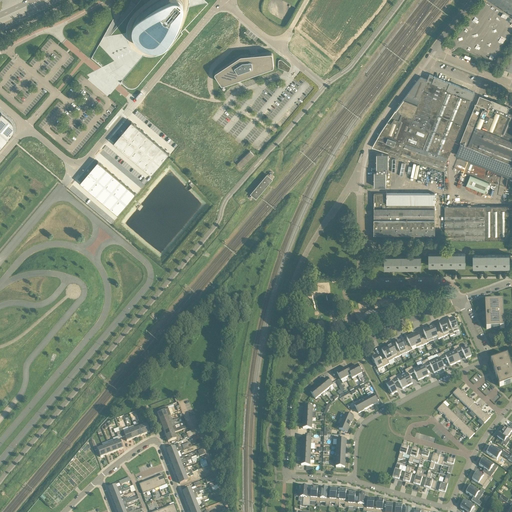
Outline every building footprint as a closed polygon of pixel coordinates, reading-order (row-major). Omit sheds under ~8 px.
[(142,13),(137,18),(138,20),(137,22),(135,25),(134,30),(134,31),(135,36),(138,41),(141,44),(145,46),(150,47),(156,47),(158,47),(160,47),(163,44),(165,43),(167,44),(168,43),(169,41),(171,39),(172,36),(174,32),(177,28),(179,22),(181,17),(182,12),(183,9),(183,4),(181,0),(180,0),(161,0),(157,2),(152,5),(148,8),(142,13)] [(511,0),(488,0),(511,15),(511,0)] [(122,21),(131,12),(129,10),(128,11),(127,11),(120,19),(122,21)] [(511,51),(501,68),(511,72),(511,51)] [(271,52),(270,52),(242,55),(241,55),(240,55),(216,71),(215,72),(215,73),(215,74),(221,83),(221,84),(222,84),(223,84),(273,67),(273,66),(274,66),(274,65),(273,54),(273,53),(272,53),(272,52),(271,52)] [(445,172),(446,168),(444,167),(471,99),(472,99),(474,92),(464,88),(460,86),(460,87),(429,75),(427,80),(421,77),(417,81),(403,100),(395,111),(385,126),(381,131),(378,136),(372,147),(379,150),(399,157),(443,171),(445,172)] [(509,107),(491,100),(479,95),(460,143),(472,148),(468,160),(511,178),(511,113),(507,112),(509,107)] [(0,148),(1,147),(8,139),(12,134),(12,133),(13,132),(13,131),(13,130),(13,129),(13,128),(13,127),(13,126),(13,125),(12,124),(12,123),(11,122),(10,121),(9,120),(1,113),(0,113),(0,148)] [(131,122),(114,143),(151,175),(169,153),(131,122)] [(250,151),(237,164),(241,168),(254,155),(250,151)] [(374,168),(374,187),(386,187),(386,172),(388,172),(388,154),(376,154),(376,168),(374,168)] [(80,182),(118,214),(136,193),(98,161),(80,182)] [(251,193),(254,196),(256,198),(272,179),(267,175),(251,193)] [(466,186),(484,194),(489,183),(470,176),(466,186)] [(374,193),(374,234),(435,234),(435,219),(434,204),(383,204),(435,204),(435,194),(374,193)] [(453,207),(453,217),(474,217),(489,217),(489,206),(453,207)] [(489,206),(489,217),(474,217),(474,241),(509,240),(509,206),(489,206)] [(474,241),(474,217),(453,217),(453,207),(444,207),(444,241),(474,241)] [(438,254),(428,254),(428,265),(433,265),(433,264),(436,264),(436,265),(438,265),(438,254)] [(447,265),(447,254),(438,254),(438,265),(439,265),(439,264),(443,264),(443,265),(447,265)] [(456,265),(456,254),(447,254),(447,265),(451,265),(451,264),(454,264),(454,265),(456,265)] [(465,254),(456,254),(456,265),(458,265),(458,264),(461,264),(461,265),(465,265),(465,254)] [(491,267),(491,255),(482,256),(482,267),(484,267),(484,266),(487,265),(487,267),(491,267)] [(500,266),(500,255),(491,255),(491,267),(495,267),(495,265),(499,265),(499,267),(499,266),(500,266)] [(500,255),(500,266),(501,266),(502,267),(502,265),(505,265),(506,267),(510,267),(510,255),(500,255)] [(393,268),(393,256),(384,257),(384,268),(388,268),(388,267),(392,267),(392,268),(393,268)] [(402,256),(393,256),(393,268),(395,268),(395,267),(399,266),(399,268),(403,268),(402,256)] [(412,268),(411,256),(402,256),(403,268),(407,268),(407,266),(410,266),(410,268),(412,268)] [(411,256),(412,268),(413,268),(413,266),(417,266),(417,268),(421,268),(421,256),(411,256)] [(482,267),(482,256),(473,256),(473,267),(477,267),(477,266),(481,266),(481,267),(482,267)] [(503,301),(485,302),(486,313),(483,313),(484,313),(484,316),(483,316),(486,316),(486,329),(504,328),(504,318),(507,318),(506,313),(504,314),(503,301)] [(459,331),(456,324),(457,324),(455,319),(454,320),(454,319),(448,321),(451,328),(448,329),(451,337),(454,335),(454,333),(459,331)] [(442,331),(439,332),(442,338),(445,337),(449,335),(450,337),(451,337),(448,329),(445,323),(439,325),(442,331)] [(349,329),(354,338),(362,334),(360,331),(362,330),(359,324),(349,329)] [(434,327),(428,329),(433,341),(433,339),(437,337),(438,340),(442,338),(439,332),(436,334),(434,327)] [(433,341),(428,329),(423,331),(426,338),(423,339),(425,345),(428,344),(428,343),(433,341)] [(417,334),(412,336),(417,348),(422,346),(425,345),(423,339),(420,340),(417,334)] [(417,348),(412,336),(407,339),(410,345),(407,346),(409,352),(412,351),(411,348),(416,346),(417,348)] [(396,344),(398,350),(401,356),(401,355),(406,353),(406,354),(409,352),(407,346),(404,348),(401,341),(396,344)] [(472,356),(470,351),(469,352),(466,345),(461,347),(460,345),(457,346),(459,352),(462,351),(466,359),(471,357),(471,356),(472,356)] [(392,346),(387,348),(393,360),(398,357),(401,356),(398,350),(395,352),(392,346)] [(460,362),(456,353),(459,352),(457,346),(453,348),(454,350),(450,352),(455,364),(460,362)] [(393,360),(387,348),(382,351),(386,359),(383,360),(386,366),(389,364),(388,362),(393,360)] [(455,364),(450,352),(445,355),(444,352),(441,354),(443,360),(446,358),(450,366),(455,364)] [(444,369),(441,361),(443,360),(441,354),(438,355),(439,357),(434,360),(439,371),(444,369)] [(511,366),(511,367),(508,355),(491,361),(494,371),(491,372),(491,373),(492,372),(493,374),(492,375),(495,374),(500,387),(511,382),(511,366)] [(383,368),(386,366),(383,360),(381,362),(377,356),(372,358),(372,359),(372,360),(374,364),(375,363),(378,370),(383,367),(383,368)] [(439,371),(434,360),(429,362),(428,360),(425,361),(427,367),(430,366),(434,374),(439,371)] [(428,376),(425,368),(427,367),(425,361),(422,363),(423,365),(418,367),(423,379),(428,376)] [(358,366),(353,369),(357,376),(362,374),(358,366)] [(423,379),(418,367),(419,369),(414,371),(412,367),(408,369),(411,375),(414,373),(418,381),(423,379)] [(348,371),(347,368),(342,371),(346,378),(351,376),(348,371)] [(413,384),(408,376),(411,375),(408,369),(405,371),(407,375),(403,377),(407,387),(413,384)] [(346,378),(342,371),(337,373),(341,381),(346,378)] [(407,387),(403,377),(398,380),(396,376),(393,377),(396,383),(398,381),(402,389),(407,387)] [(397,392),(393,384),(396,383),(393,377),(390,379),(391,381),(386,384),(389,390),(389,391),(391,395),(392,395),(397,392)] [(328,389),(333,386),(327,379),(323,383),(328,389)] [(328,389),(323,383),(319,386),(324,393),(328,389)] [(324,393),(319,386),(314,389),(320,396),(324,393)] [(467,395),(463,391),(462,392),(458,388),(453,394),(461,401),(467,395)] [(320,396),(314,389),(310,393),(316,400),(320,396)] [(374,395),(369,398),(373,406),(378,403),(374,395)] [(469,409),(475,403),(470,399),(470,400),(466,396),(467,395),(461,401),(469,409)] [(373,406),(369,398),(364,401),(368,408),(373,406)] [(368,408),(364,401),(359,403),(363,411),(368,408)] [(363,411),(359,403),(354,406),(359,413),(363,411)] [(482,410),(478,406),(477,407),(474,404),(475,403),(469,409),(476,416),(482,410)] [(451,411),(443,404),(437,410),(441,414),(442,413),(446,417),(445,418),(451,411)] [(160,413),(157,414),(159,420),(167,417),(170,416),(170,415),(167,406),(158,410),(160,413)] [(490,418),(486,414),(485,415),(482,411),(482,410),(476,416),(484,424),(490,418)] [(459,419),(451,411),(445,418),(449,422),(450,421),(454,424),(453,425),(459,419)] [(351,423),(353,418),(345,415),(343,420),(351,423)] [(161,425),(169,422),(172,421),(170,416),(167,417),(159,420),(161,425)] [(467,426),(459,419),(453,425),(457,429),(458,428),(461,432),(460,433),(461,433),(467,426)] [(349,428),(351,423),(343,420),(341,425),(349,428)] [(144,435),(140,427),(138,421),(135,422),(136,425),(134,426),(135,429),(138,437),(144,435)] [(175,426),(173,422),(173,421),(172,421),(169,422),(161,425),(163,431),(175,426)] [(149,433),(148,428),(146,425),(140,427),(144,435),(149,433)] [(187,425),(183,427),(182,427),(176,429),(175,426),(163,431),(166,437),(174,433),(188,428),(187,425)] [(347,433),(349,428),(341,425),(339,430),(347,433)] [(475,434),(467,426),(461,433),(465,437),(465,436),(469,439),(475,434)] [(504,442),(511,431),(505,427),(501,434),(500,433),(497,437),(504,442)] [(113,440),(114,443),(117,451),(123,449),(120,441),(119,441),(119,439),(122,437),(119,430),(118,428),(113,430),(114,434),(116,433),(118,437),(113,439),(113,440)] [(129,431),(124,433),(122,429),(119,430),(122,437),(125,436),(127,442),(132,439),(129,431)] [(135,429),(129,431),(132,439),(138,437),(135,429)] [(168,442),(176,439),(174,433),(166,437),(168,442)] [(108,443),(108,445),(112,453),(117,451),(114,443),(113,440),(108,443)] [(94,451),(97,450),(100,458),(106,455),(103,447),(97,449),(94,441),(91,442),(94,451)] [(174,446),(174,447),(166,450),(169,456),(176,453),(180,451),(183,450),(182,447),(181,448),(180,447),(181,447),(180,444),(174,446)] [(112,453),(108,445),(103,447),(106,455),(112,453)] [(403,455),(410,457),(412,449),(408,448),(408,447),(402,446),(398,459),(402,460),(403,455)] [(492,446),(487,453),(497,460),(504,450),(499,447),(497,450),(492,446)] [(413,460),(420,462),(423,452),(419,451),(419,450),(412,449),(410,457),(408,462),(409,462),(412,463),(413,460)] [(431,463),(433,455),(429,454),(429,453),(423,452),(420,462),(419,465),(423,466),(424,461),(431,463)] [(171,461),(178,459),(176,453),(169,456),(171,461)] [(442,466),(444,458),(440,457),(440,456),(433,455),(431,463),(429,468),(433,469),(435,464),(442,466)] [(173,467),(180,464),(187,462),(191,460),(190,457),(184,459),(183,457),(178,459),(171,461),(173,467)] [(451,475),(455,461),(448,459),(444,458),(442,466),(448,468),(447,473),(451,475)] [(489,472),(494,466),(483,459),(479,466),(485,469),(483,472),(484,473),(491,478),(493,474),(489,472)] [(175,473),(183,470),(182,470),(182,468),(186,466),(186,465),(188,464),(187,462),(185,463),(180,464),(173,467),(175,473)] [(399,480),(403,481),(405,473),(399,471),(400,466),(397,464),(393,478),(399,480)] [(175,473),(177,479),(185,476),(189,474),(192,473),(191,470),(188,471),(187,468),(182,470),(183,470),(175,473)] [(410,483),(414,484),(416,476),(409,474),(411,469),(407,468),(405,473),(403,481),(409,483),(410,483)] [(420,486),(424,487),(426,479),(420,477),(421,472),(417,471),(416,476),(414,484),(413,484),(420,486)] [(491,482),(492,479),(491,478),(484,473),(483,476),(477,472),(472,480),(483,487),(488,480),(490,481),(491,482)] [(430,480),(432,475),(428,474),(426,479),(424,487),(430,489),(431,489),(435,490),(437,482),(430,480)] [(155,478),(159,488),(167,485),(163,475),(158,477),(159,477),(155,479),(155,478)] [(180,484),(187,481),(185,476),(177,479),(180,484)] [(147,481),(151,491),(159,488),(155,478),(151,480),(151,481),(147,482),(147,481)] [(444,484),(437,482),(435,490),(439,491),(439,492),(442,493),(445,493),(449,480),(445,479),(444,484)] [(151,491),(147,481),(143,483),(143,484),(140,485),(139,484),(139,485),(143,494),(151,491)] [(111,494),(117,491),(124,489),(122,486),(116,489),(115,486),(108,488),(111,494)] [(482,496),(479,494),(479,493),(470,486),(466,493),(473,498),(471,501),(480,507),(482,503),(478,501),(482,496)] [(122,493),(130,490),(129,487),(124,489),(117,491),(111,494),(113,500),(119,497),(123,495),(122,493)] [(195,489),(191,491),(190,489),(183,492),(185,497),(192,494),(203,490),(201,487),(196,490),(195,489)] [(310,502),(311,497),(307,496),(308,488),(305,487),(302,487),(301,487),(301,490),(300,490),(299,494),(301,494),(300,498),(304,498),(303,506),(310,507),(310,502)] [(317,498),(318,488),(317,488),(317,487),(313,487),(313,488),(312,488),(311,497),(310,502),(316,502),(316,504),(317,504),(319,505),(320,498),(317,498)] [(326,499),(327,489),(326,489),(326,488),(322,488),(322,489),(321,488),(320,498),(319,505),(320,505),(320,503),(326,503),(325,506),(329,507),(330,499),(326,499)] [(336,499),(337,490),(331,489),(330,499),(329,507),(330,503),(335,504),(335,506),(339,506),(339,499),(336,499)] [(203,490),(192,494),(185,497),(187,503),(195,500),(198,499),(196,495),(197,495),(198,496),(200,495),(199,492),(203,491),(203,490)] [(345,500),(346,490),(340,490),(339,499),(339,506),(339,504),(345,505),(344,508),(348,508),(349,500),(345,500)] [(357,509),(358,502),(355,502),(356,494),(349,493),(348,508),(348,507),(354,508),(354,509),(357,509)] [(363,511),(366,511),(367,505),(364,504),(365,495),(364,495),(364,494),(360,494),(359,494),(358,502),(357,509),(358,509),(358,508),(363,509),(363,511)] [(510,509),(508,511),(511,511),(511,502),(502,495),(499,499),(508,505),(507,507),(510,509)] [(122,503),(128,500),(127,497),(120,500),(119,497),(113,500),(115,505),(122,503)] [(376,511),(377,508),(373,507),(374,499),(368,499),(367,505),(366,511),(376,511)] [(385,511),(386,510),(383,510),(384,500),(383,500),(383,499),(378,499),(378,500),(377,500),(377,508),(376,511),(385,511)] [(117,511),(124,509),(123,506),(130,503),(129,500),(128,500),(122,503),(115,505),(117,511)] [(197,506),(201,504),(203,503),(202,500),(200,501),(200,500),(195,501),(195,500),(187,503),(189,509),(197,506)] [(470,511),(474,507),(465,501),(460,507),(467,511),(470,511)]
